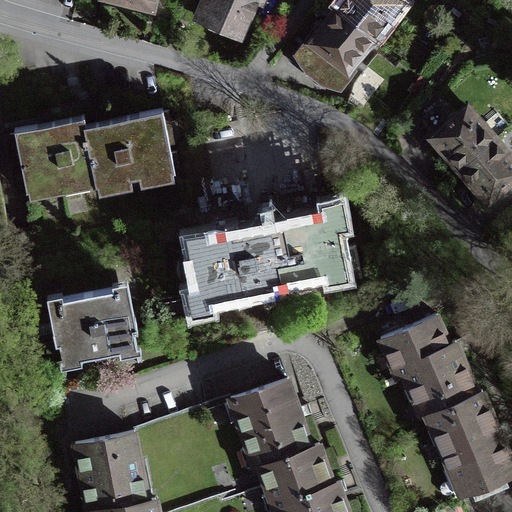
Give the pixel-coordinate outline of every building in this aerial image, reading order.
[(207,0),(201,16),(242,33),(256,0),(207,0)] [(344,0),(338,8),(373,36),(399,3),(394,0),(344,0)] [(461,17),(469,23),(479,10),(472,4),(461,17)] [(373,36),(338,8),(325,24),(321,21),(309,36),(314,39),(312,41),(310,40),(299,53),(302,58),(304,62),(307,66),(310,69),(309,71),(319,79),(320,77),(325,79),(329,81),(334,83),(339,84),(350,70),(348,69),(373,36)] [(377,52),(353,82),(347,102),(389,125),(418,83),(377,52)] [(442,101),(419,120),(429,131),(451,112),(442,101)] [(84,122),(95,177),(96,185),(173,170),(160,107),(84,122)] [(460,167),(494,138),(467,107),(433,136),(435,138),(431,142),(443,156),(447,152),(460,167)] [(95,177),(84,122),(82,115),(14,128),(27,190),(95,177)] [(511,178),(511,158),(494,138),(460,167),(474,184),(470,187),(482,201),(486,198),(488,199),(511,178)] [(198,297),(197,297),(199,305),(272,290),(271,285),(347,270),(337,222),(338,221),(335,208),(265,222),(266,227),(197,241),(200,261),(191,262),(198,297)] [(122,304),(119,287),(58,298),(61,314),(55,316),(57,329),(54,329),(56,341),(45,343),(49,362),(64,360),(64,361),(136,347),(133,331),(137,330),(134,315),(131,315),(128,303),(122,304)] [(435,313),(380,336),(398,377),(405,374),(422,414),(427,413),(477,391),(455,339),(448,342),(435,313)] [(259,463),(311,445),(287,376),(231,396),(255,465),(259,463)] [(511,460),(482,389),(477,391),(427,413),(462,495),(511,473),(511,460)] [(95,510),(148,499),(133,429),(74,441),(88,511),(95,510)] [(318,442),(311,445),(259,463),(276,511),(281,509),(281,511),(348,511),(341,490),(336,492),(318,442)] [(158,511),(155,497),(148,499),(95,510),(95,511),(158,511)] [(468,511),(464,500),(435,511),(468,511)]
